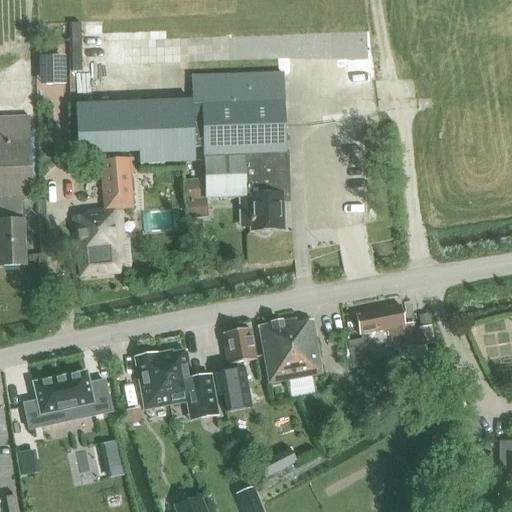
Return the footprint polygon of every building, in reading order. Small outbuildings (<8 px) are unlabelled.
[(364,0),(355,0),(338,0),(339,60),(366,60),(364,0)] [(217,23),(174,40),(184,65),(227,48),(217,23)] [(141,33),(119,35),(121,61),(142,60),(141,33)] [(107,36),(108,59),(118,59),(118,36),(107,36)] [(345,81),(363,80),(363,67),(344,68),(345,81)] [(137,104),(77,106),(79,153),(140,151),(140,164),(196,162),(195,147),(204,147),(206,199),(236,198),(245,197),(243,159),(288,157),(288,151),(287,151),(284,73),(191,76),(192,102),(185,102),(137,104)] [(0,266),(24,266),(22,198),(31,197),(27,116),(0,117),(0,266)] [(288,157),(243,159),(245,197),(253,197),(254,229),(258,229),(260,232),(262,234),(265,235),(268,235),(270,233),(272,231),(274,228),(285,228),(283,196),(290,195),(288,157)] [(87,218),(76,219),(81,276),(126,272),(121,213),(133,212),(128,159),(99,161),(103,213),(87,214),(87,218)] [(389,330),(393,351),(433,343),(430,326),(413,329),(412,323),(404,324),(400,306),(355,315),(358,336),(389,330)] [(258,327),(269,385),(321,375),(311,321),(296,324),(296,320),(258,327)] [(229,371),(212,373),(213,378),(217,397),(233,395),(233,393),(246,391),(241,364),(250,362),(256,361),(250,330),(245,331),(223,335),(229,371)] [(361,340),(347,342),(352,368),(367,366),(361,340)] [(172,352),(160,354),(170,406),(185,403),(189,422),(218,417),(210,374),(190,377),(186,352),(172,354),(172,352)] [(156,354),(134,359),(144,410),(170,406),(160,354),(156,355),(156,354)] [(417,364),(394,366),(396,382),(418,380),(417,364)] [(37,402),(23,405),(29,430),(67,422),(65,410),(91,405),(93,416),(111,413),(104,381),(88,385),(86,375),(86,373),(84,373),(65,377),(53,380),(35,384),(32,384),(33,386),(37,402)] [(511,443),(499,444),(499,469),(511,468),(511,443)] [(49,447),(25,448),(26,457),(49,457),(49,447)] [(255,467),(262,480),(296,462),(289,450),(255,467)] [(262,511),(253,489),(236,496),(242,511),(262,511)] [(174,507),(176,511),(205,511),(199,497),(174,507)]
